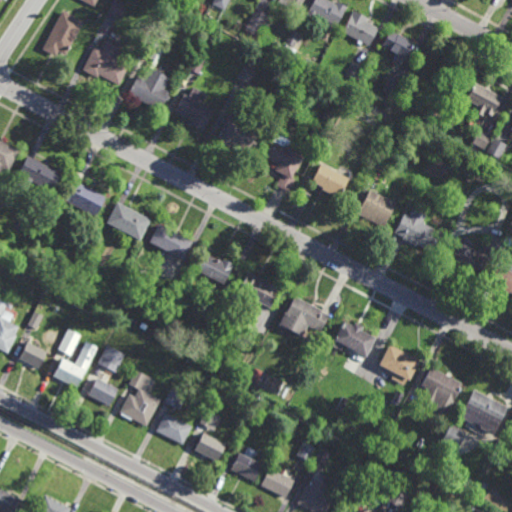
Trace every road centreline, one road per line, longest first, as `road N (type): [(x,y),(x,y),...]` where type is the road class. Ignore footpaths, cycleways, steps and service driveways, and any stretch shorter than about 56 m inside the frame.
road 1 (residential): [(0,83),(511,351)]
road 2 (tertiary): [(219,511),(0,399)]
road 3 (tertiary): [(0,424),(171,511)]
